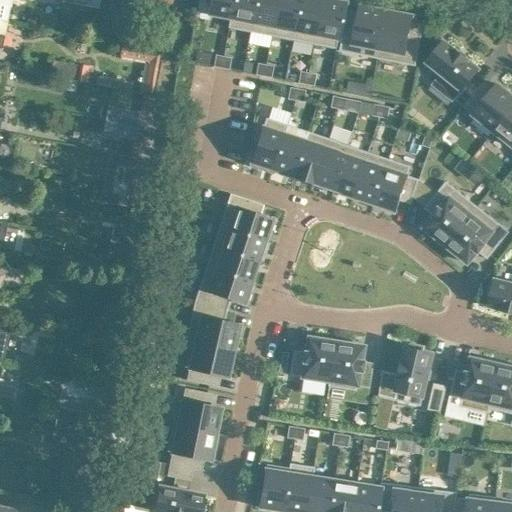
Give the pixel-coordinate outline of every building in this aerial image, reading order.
[(101,0),(64,0),(64,2),(100,9),(101,0)] [(197,0),(195,17),(208,20),(209,14),(229,18),(230,18),(233,0),(197,0)] [(229,18),(227,28),(249,32),(255,0),(233,0),(230,18),(229,18)] [(255,0),(249,32),(271,36),(277,0),(255,0)] [(277,0),(271,36),(292,40),(299,0),(277,0)] [(299,0),(292,40),(314,44),(322,0),(299,0)] [(322,0),(314,44),(335,49),(337,38),(344,4),(344,2),(334,0),(333,0),(322,0)] [(346,19),(340,51),(378,59),(387,9),(372,6),(371,8),(361,6),(361,7),(358,21),(346,19)] [(387,9),(378,59),(416,66),(422,33),(410,31),(412,17),(413,16),(402,14),(403,12),(387,9)] [(429,61),(428,63),(441,73),(432,85),(453,101),(454,99),(464,107),(479,89),(469,81),(478,70),(479,69),(468,60),(469,60),(455,49),(455,50),(444,41),(443,43),(443,42),(428,61),(429,61)] [(122,45),(120,56),(150,62),(143,95),(152,97),(161,53),(122,45)] [(215,55),(212,67),(220,68),(222,56),(215,55)] [(222,56),(220,68),(228,70),(230,58),(222,56)] [(51,60),(48,73),(76,79),(78,66),(51,60)] [(243,61),(241,72),(250,74),(252,63),(243,61)] [(257,63),(255,75),(263,76),(265,65),(257,63)] [(265,65),(263,76),(270,78),(273,66),(265,65)] [(78,66),(76,79),(84,80),(86,67),(78,66)] [(299,71),(297,83),(305,85),(307,73),(299,71)] [(307,73),(305,85),(313,86),(315,74),(307,73)] [(479,89),(464,107),(494,131),(511,108),(511,93),(507,90),(506,91),(498,84),(497,85),(488,96),(479,89)] [(289,87),(287,99),(294,100),(297,89),(289,87)] [(297,89),(294,100),(302,102),(305,90),(297,89)] [(332,96),(329,107),(337,109),(340,97),(332,96)] [(340,97),(337,109),(345,110),(347,99),(340,97)] [(374,104),(372,116),(380,117),(382,105),(374,104)] [(382,105),(380,117),(388,119),(390,107),(382,105)] [(107,106),(105,119),(136,126),(139,112),(107,106)] [(511,108),(494,131),(511,145),(511,108)] [(251,161),(250,163),(252,163),(251,167),(261,170),(262,167),(273,170),(284,134),(287,125),(265,118),(261,129),(250,161),(251,161)] [(133,142),(136,126),(105,119),(101,135),(133,142)] [(303,141),(291,176),(293,177),(311,183),(312,183),(327,138),(306,131),(303,141)] [(284,134),(273,170),(291,176),(303,141),(284,134)] [(426,134),(422,145),(430,148),(434,136),(426,134)] [(327,138),(312,183),(333,190),(348,145),(327,138)] [(348,145),(333,190),(354,197),(369,152),(348,145)] [(369,152),(354,197),(375,204),(390,159),(369,152)] [(135,186),(141,160),(109,153),(104,180),(135,186)] [(390,159),(375,204),(383,207),(382,210),(393,214),(394,210),(396,211),(396,209),(399,200),(411,204),(419,179),(407,175),(411,166),(390,159)] [(170,178),(162,177),(158,197),(165,199),(163,209),(169,210),(169,209),(171,200),(172,200),(177,176),(170,174),(170,178)] [(131,207),(135,186),(104,180),(100,200),(131,207)] [(446,181),(424,208),(433,215),(432,216),(434,217),(425,228),(430,232),(428,235),(445,249),(479,207),(446,181)] [(229,194),(219,225),(264,240),(266,231),(270,232),(273,222),(270,221),(271,219),(269,218),(259,215),(263,205),(229,194)] [(171,203),(169,211),(181,213),(182,205),(171,203)] [(479,207),(445,249),(462,262),(464,260),(468,263),(477,252),(479,253),(479,252),(487,259),(503,239),(493,232),(499,224),(479,207)] [(169,211),(168,219),(179,221),(181,213),(169,211)] [(146,222),(128,218),(122,245),(140,248),(146,222)] [(219,225),(212,246),(257,261),(264,240),(219,225)] [(163,245),(161,253),(173,255),(174,247),(163,245)] [(212,246),(205,267),(250,282),(257,261),(212,246)] [(161,253),(160,261),(171,263),(173,255),(161,253)] [(0,276),(10,270),(3,258),(0,260),(0,276)] [(205,267),(194,301),(226,310),(229,299),(241,303),(241,302),(243,303),(243,301),(247,302),(250,292),(247,291),(250,282),(205,267)] [(490,281),(487,295),(491,296),(489,304),(490,304),(489,306),(502,309),(511,311),(511,283),(496,279),(495,281),(495,282),(490,281)] [(194,301),(184,341),(189,342),(189,341),(233,351),(237,336),(236,336),(238,325),(236,325),(223,322),(226,310),(194,301)] [(0,359),(4,361),(11,325),(0,322),(0,359)] [(292,350),(288,375),(327,381),(328,381),(335,339),(314,335),(314,338),(307,337),(305,351),(303,351),(303,352),(292,350)] [(327,381),(326,386),(355,390),(356,386),(368,388),(372,363),(362,361),(360,360),(362,346),(355,345),(356,342),(335,339),(328,381),(327,381)] [(189,342),(184,367),(188,368),(185,380),(208,385),(211,373),(225,376),(226,377),(229,367),(230,367),(233,351),(189,341),(189,342)] [(400,377),(394,400),(396,400),(419,406),(419,405),(421,406),(433,354),(431,353),(432,353),(423,351),(424,346),(410,343),(409,348),(408,348),(407,347),(404,360),(403,360),(399,377),(400,377)] [(96,363),(110,366),(113,351),(99,348),(96,363)] [(456,370),(450,394),(462,397),(460,406),(489,413),(490,408),(489,408),(500,361),(479,356),(478,359),(472,358),(468,372),(467,371),(466,372),(456,370)] [(511,363),(500,361),(489,408),(490,408),(511,413),(511,363)] [(434,383),(428,409),(440,412),(446,386),(434,383)] [(176,400),(171,426),(216,434),(219,419),(218,419),(220,409),(218,408),(204,405),(207,393),(184,388),(181,401),(176,400)] [(91,437),(94,421),(59,413),(56,430),(91,437)] [(171,426),(166,451),(171,452),(168,464),(192,469),(194,457),(209,460),(211,450),(213,450),(216,434),(171,426)] [(288,426),(286,438),(294,439),(296,427),(288,426)] [(296,427),(294,439),(302,440),(304,428),(296,427)] [(333,433),(331,445),(339,446),(341,434),(333,433)] [(341,434),(339,446),(347,447),(349,436),(341,434)] [(91,453),(94,440),(72,435),(70,448),(91,453)] [(376,440),(374,448),(386,450),(387,442),(376,440)] [(413,441),(412,452),(423,454),(425,442),(413,441)] [(451,453),(450,463),(460,464),(461,454),(451,453)] [(289,468),(282,511),(290,511),(304,511),(311,476),(312,477),(313,467),(289,463),(288,468),(289,468)] [(168,464),(166,476),(189,481),(192,469),(168,464)] [(258,489),(255,504),(259,504),(259,505),(259,507),(282,511),(289,468),(288,468),(266,464),(265,471),(264,471),(261,490),(258,489)] [(311,476),(304,511),(330,511),(335,480),(312,477),(311,476)] [(79,479),(74,505),(87,508),(92,481),(79,479)] [(330,511),(351,511),(356,484),(335,480),(330,511)] [(379,487),(376,511),(385,511),(415,511),(419,488),(379,483),(378,487),(379,487)] [(356,484),(351,511),(375,511),(376,511),(379,487),(378,487),(356,484)] [(154,511),(153,511),(203,511),(205,506),(200,505),(202,497),(202,495),(159,486),(158,488),(154,511)] [(419,488),(415,511),(454,511),(457,497),(458,492),(419,488)] [(457,497),(454,511),(493,511),(495,502),(496,502),(497,497),(470,494),(469,499),(457,497)] [(495,502),(493,511),(511,511),(511,503),(496,502),(495,502)]
